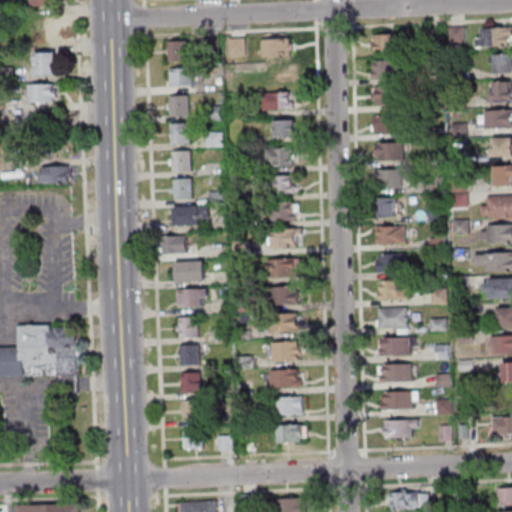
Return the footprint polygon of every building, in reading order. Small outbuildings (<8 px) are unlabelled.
[(56,0),(57,9),(39,9),(38,0),(56,0)] [(34,17),(34,41),(58,41),(58,17),(34,17)] [(511,27),(483,27),(483,38),(478,38),(478,47),(511,47),(511,27)] [(374,51),(402,51),(402,33),(374,33),(374,51)] [(264,38),(264,55),(292,55),(292,38),(264,38)] [(190,61),(190,41),(169,41),(169,61),(190,61)] [(40,52),(58,52),(58,76),(41,77),(40,52)] [(492,74),(511,73),(511,53),(492,54),(492,74)] [(372,59),(372,77),(405,77),(405,59),(372,59)] [(2,82),(1,68),(17,68),(17,81),(2,82)] [(195,68),(171,68),(171,85),(195,85),(195,68)] [(511,81),(491,81),(491,101),(511,100),(511,81)] [(34,85),(58,84),(58,102),(34,103),(34,85)] [(375,103),(402,103),(402,86),(375,86),(375,103)] [(294,93),(264,93),(264,109),(294,109),(294,93)] [(191,95),(169,95),(169,115),(191,115),(191,95)] [(12,112),(12,102),(25,102),(25,111),(12,112)] [(511,127),(511,109),(484,109),(484,128),(511,127)] [(375,132),(402,132),(402,115),(375,115),(375,132)] [(276,120),(276,137),(298,137),(298,120),(276,120)] [(193,143),(193,123),(171,123),(171,143),(193,143)] [(511,136),(492,137),(492,158),(511,158),(511,136)] [(405,142),(377,142),(377,160),(405,160),(405,142)] [(296,165),(296,148),(273,148),(273,165),(296,165)] [(193,171),(193,150),(171,150),(171,171),(193,171)] [(511,184),(511,165),(495,165),(495,185),(511,184)] [(50,166),(72,166),(73,184),(46,184),(46,170),(50,170),(50,166)] [(377,170),(377,187),(403,187),(403,170),(377,170)] [(297,175),(272,175),(272,193),(297,193),(297,175)] [(195,198),(195,178),(172,178),(172,198),(195,198)] [(511,215),(511,194),(487,195),(487,203),(482,203),(482,216),(511,215)] [(378,197),(378,215),(401,215),(401,197),(378,197)] [(468,206),(468,197),(457,197),(457,206),(468,206)] [(299,220),(299,202),(272,202),(272,220),(299,220)] [(175,225),(204,225),(204,205),(175,205),(175,225)] [(430,220),(445,220),(445,208),(430,208),(430,220)] [(492,243),(511,243),(511,223),(492,224),(492,243)] [(407,226),(377,226),(377,243),(407,243),(407,226)] [(300,228),(271,228),(271,248),(300,248),(300,228)] [(188,253),(188,234),(165,234),(165,253),(188,253)] [(511,252),(479,252),(479,270),(511,270),(511,252)] [(407,253),(378,253),(378,271),(407,271),(407,253)] [(302,258),(270,258),(270,276),(302,276),(302,258)] [(177,261),(177,281),(207,281),(207,260),(177,261)] [(511,278),(486,278),(486,298),(511,298),(511,278)] [(380,280),(380,298),(411,298),(411,280),(380,280)] [(273,304),(300,304),(300,286),(273,286),(273,304)] [(449,302),(449,287),(433,288),(433,303),(449,302)] [(179,288),(179,306),(209,306),(209,288),(179,288)] [(409,328),(409,307),(380,307),(380,328),(409,328)] [(496,328),(511,327),(511,307),(496,307),(496,328)] [(270,331),(301,331),(301,312),(270,312),(270,331)] [(201,336),(201,316),(179,316),(179,336),(201,336)] [(24,351),(23,328),(54,327),(54,333),(55,350),(81,350),(81,377),(61,378),(24,379),(24,351)] [(81,350),(55,350),(54,333),(80,332),(81,350)] [(511,335),(497,336),(497,355),(511,354),(511,335)] [(416,337),(381,337),(381,356),(416,356),(416,337)] [(301,341),(270,341),(270,359),(301,359),(301,341)] [(201,365),(201,344),(181,344),(181,365),(201,365)] [(0,351),(8,351),(24,351),(24,379),(10,379),(0,379),(0,351)] [(511,382),(511,361),(503,362),(503,382),(511,382)] [(382,382),(413,382),(413,363),(382,363),(382,382)] [(302,369),(272,369),(272,386),(302,386),(302,369)] [(183,392),(204,392),(204,372),(183,372),(183,392)] [(61,378),(81,377),(81,384),(82,396),(61,396),(61,385),(61,378)] [(418,390),(385,390),(385,409),(418,409),(418,390)] [(272,413),(304,413),(304,396),(272,396),(272,413)] [(202,420),(202,399),(183,399),(183,420),(202,420)] [(452,400),(440,400),(440,412),(452,412),(452,400)] [(511,415),(493,416),(493,435),(511,434),(511,415)] [(420,428),(420,419),(385,419),(385,437),(413,437),(413,428),(420,428)] [(278,442),(308,442),(308,424),(278,424),(278,442)] [(205,427),(184,427),(184,448),(205,448),(205,427)] [(511,486),(499,487),(499,505),(511,504),(511,486)] [(389,492),(389,509),(431,509),(431,492),(389,492)] [(281,511),(307,511),(307,497),(281,497),(281,511)] [(217,511),(218,500),(179,500),(179,511),(217,511)] [(19,504),(18,511),(82,511),(82,503),(19,504)]
